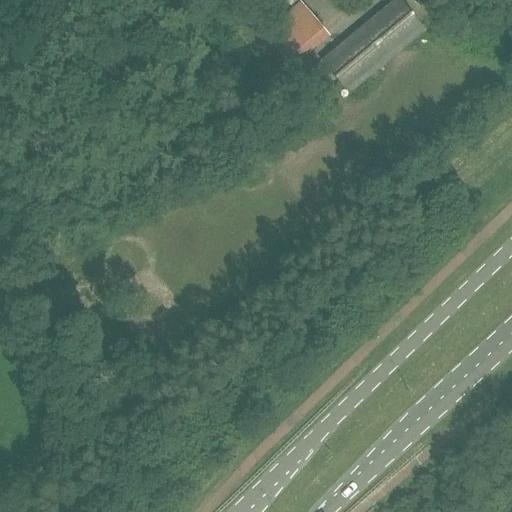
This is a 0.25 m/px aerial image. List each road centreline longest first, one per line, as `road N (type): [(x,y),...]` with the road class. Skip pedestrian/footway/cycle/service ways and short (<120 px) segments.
road 1 (primary): [(511,247),(235,511)]
road 2 (primary): [(325,511),(511,341)]
